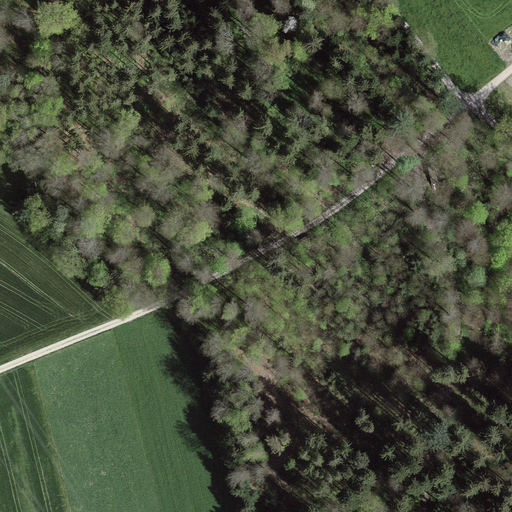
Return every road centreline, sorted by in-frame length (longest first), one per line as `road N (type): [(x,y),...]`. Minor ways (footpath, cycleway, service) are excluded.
road 1 (track): [(511,131),(469,104),(283,239),(0,372)]
road 2 (track): [(417,141),(414,171),(451,275),(459,341),(424,511)]
road 3 (unclassified): [(384,0),(469,104),(511,68)]
